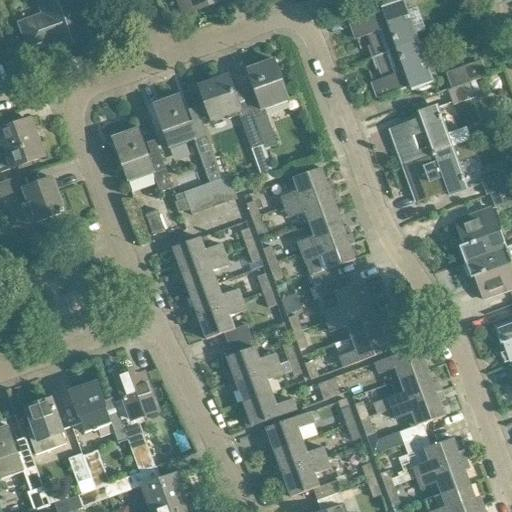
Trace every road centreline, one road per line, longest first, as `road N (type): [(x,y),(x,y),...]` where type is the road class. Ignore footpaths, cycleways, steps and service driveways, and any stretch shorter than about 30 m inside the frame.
road 1 (residential): [(160,61),(276,18),(304,25),(374,207),(447,321),(511,488)]
road 2 (residential): [(153,314),(113,231),(75,109),(93,85),(160,61)]
road 3 (residential): [(246,511),(153,314)]
road 4 (residential): [(0,370),(153,314)]
